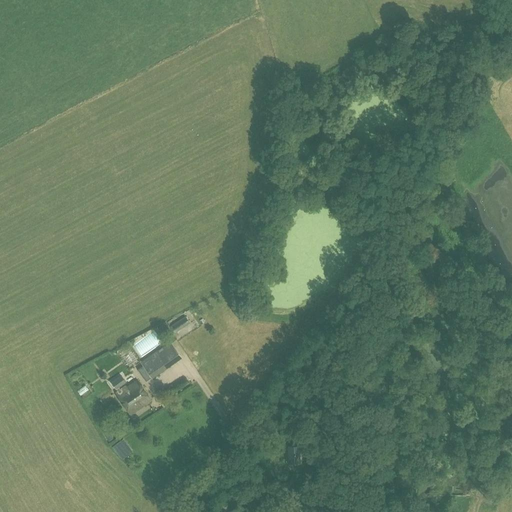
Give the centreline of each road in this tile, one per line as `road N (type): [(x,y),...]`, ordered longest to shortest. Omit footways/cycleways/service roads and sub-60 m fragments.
road 1 (track): [(174,511),(386,269)]
road 2 (track): [(386,269),(389,184),(443,119),(492,0)]
